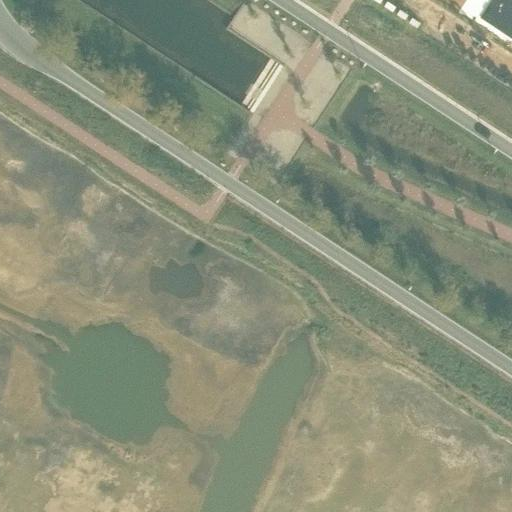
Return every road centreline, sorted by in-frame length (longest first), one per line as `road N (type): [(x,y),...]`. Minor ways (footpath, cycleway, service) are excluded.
road 1 (unclassified): [(0,28),(511,366)]
road 2 (unclassified): [(511,158),(276,0)]
